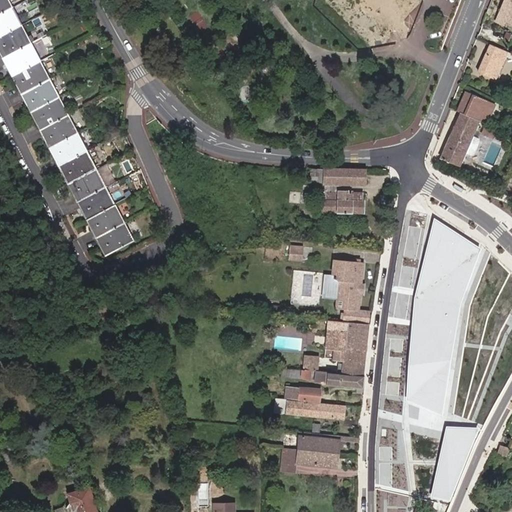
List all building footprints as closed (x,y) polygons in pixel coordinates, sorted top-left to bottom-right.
[(0,0),(0,13),(11,8),(6,0),(0,0)] [(340,0),(353,10),(357,5),(358,4),(383,26),(381,28),(377,32),(386,39),(418,3),(414,0),(407,0),(406,2),(403,5),(397,0),(340,0)] [(511,0),(506,0),(497,23),(503,26),(506,21),(511,24),(511,0)] [(0,37),(21,27),(11,8),(0,13),(0,37)] [(0,57),(1,60),(30,44),(21,27),(0,37),(0,57)] [(39,62),(30,44),(1,60),(10,78),(39,62)] [(506,57),(508,53),(491,45),(479,72),(496,80),(506,57)] [(48,79),(39,62),(10,78),(19,94),(48,79)] [(58,97),(48,79),(19,94),(29,113),(58,97)] [(481,121),(483,122),(487,111),(491,101),(471,93),(462,113),(463,113),(481,121)] [(67,116),(58,97),(29,113),(38,131),(67,116)] [(497,104),(491,101),(487,111),(492,113),(497,104)] [(481,121),(463,113),(457,127),(456,127),(442,159),(461,168),(481,121)] [(496,117),(490,114),(487,122),(500,128),(504,118),(497,115),(496,117)] [(76,134),(67,116),(38,131),(47,148),(76,134)] [(56,166),(85,151),(76,134),(47,148),(56,166)] [(94,169),(85,151),(56,166),(66,184),(94,169)] [(105,188),(94,169),(66,184),(76,203),(105,188)] [(365,171),(323,169),(322,184),(364,185),(365,171)] [(114,205),(105,188),(76,203),(85,221),(114,205)] [(362,201),(362,193),(326,192),(326,188),(323,188),(323,192),(323,200),(321,199),(321,212),(363,213),(364,201),(362,201)] [(323,192),(315,192),(314,212),(321,212),(321,199),(323,200),(323,192)] [(123,224),(114,205),(85,221),(95,239),(123,224)] [(482,249),(434,218),(416,295),(406,400),(444,414),(464,310),(482,249)] [(133,243),(123,224),(95,239),(104,258),(133,243)] [(303,249),(289,248),(288,259),(302,260),(303,249)] [(359,262),(337,259),(335,275),(329,274),(325,297),(339,299),(345,300),(344,309),(347,310),(345,321),(347,321),(367,324),(368,312),(361,311),(364,295),(362,292),(363,286),(365,284),(368,264),(364,263),(359,262)] [(334,373),(362,377),(368,324),(367,324),(347,321),(346,332),(344,350),(343,360),(335,360),(334,373)] [(346,332),(333,331),(332,348),(344,350),(346,332)] [(304,371),(310,371),(316,371),(317,357),(305,357),(304,371)] [(310,371),(304,371),(282,369),(281,376),(300,378),(309,381),(310,371)] [(326,371),(321,371),(316,371),(315,383),(361,388),(362,377),(334,373),(326,372),(326,371)] [(320,390),(286,386),(285,399),(318,402),(320,390)] [(284,400),(273,399),(272,412),(283,414),(284,400)] [(344,407),(286,401),(285,414),(343,419),(344,407)] [(481,428),(447,426),(430,496),(451,502),(481,428)] [(298,436),(297,450),(336,454),(338,440),(358,442),(358,437),(324,434),(324,439),(298,436)] [(502,446),(509,449),(510,442),(504,440),(502,446)] [(509,449),(502,446),(499,455),(506,457),(509,449)] [(289,471),(290,460),(291,449),(281,448),(280,459),(279,470),(289,471)] [(289,471),(295,472),(296,463),(335,467),(336,454),(297,450),(296,450),(291,449),(290,460),(289,471)] [(237,456),(223,458),(225,468),(227,477),(243,475),(240,457),(237,456)] [(94,511),(87,487),(65,494),(68,503),(67,503),(63,508),(64,511),(94,511)]
